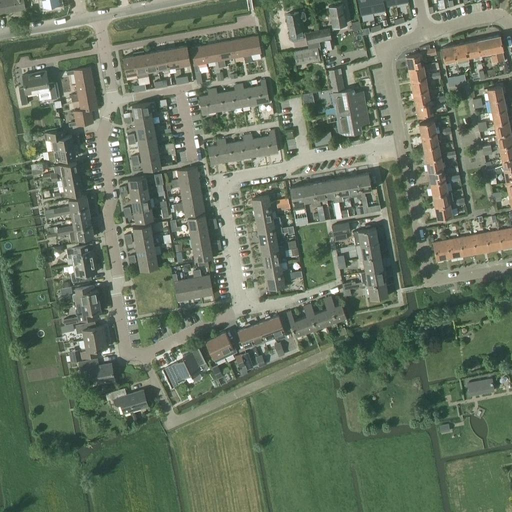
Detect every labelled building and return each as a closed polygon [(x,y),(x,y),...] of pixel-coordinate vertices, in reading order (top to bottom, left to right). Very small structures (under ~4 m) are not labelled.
[(0,0),(0,13),(25,9),(23,0),(0,0)] [(370,0),(357,0),(360,15),(372,12),(370,0)] [(370,0),(372,12),(385,10),(384,6),(382,0),(370,0)] [(335,4),(335,5),(328,6),(333,29),(339,28),(339,25),(347,24),(343,4),(339,4),(338,4),(335,4)] [(303,36),(302,30),(300,21),(304,21),(306,19),(305,12),(303,11),(298,12),(285,14),(289,32),(295,31),(296,37),(303,36)] [(329,28),(317,30),(319,42),(332,39),(329,28)] [(308,45),(319,42),(317,30),(305,33),(308,45)] [(500,35),(476,40),(479,58),(490,55),(491,62),(504,60),(502,50),(503,49),(500,35)] [(252,61),(250,54),(261,53),(257,36),(244,38),(248,62),(252,61)] [(245,63),(248,62),(244,38),(231,40),(234,57),(243,56),(245,63)] [(225,66),(224,59),(234,57),(231,40),(217,43),(222,67),(225,66)] [(479,58),(476,40),(465,42),(468,57),(474,56),(474,59),(479,58)] [(463,62),(462,58),(468,57),(465,42),(453,45),(457,63),(463,62)] [(218,68),(222,67),(217,43),(204,45),(207,62),(217,61),(218,68)] [(406,56),(408,68),(423,65),(422,60),(426,59),(426,56),(431,55),(429,44),(419,47),(420,51),(420,53),(406,56)] [(176,47),(179,65),(190,63),(187,45),(176,47)] [(207,62),(204,45),(190,48),(193,65),(195,72),(199,71),(197,64),(207,62)] [(451,64),(457,63),(453,45),(441,47),(444,62),(450,60),(451,64)] [(323,59),(320,46),(293,52),(296,65),(323,59)] [(179,65),(176,47),(165,49),(169,67),(179,65)] [(165,49),(154,51),(158,69),(169,67),(165,49)] [(148,76),(147,71),(144,53),(140,54),(140,51),(133,52),(133,55),(137,73),(138,78),(148,76)] [(158,74),(158,69),(154,51),(144,53),(147,71),(152,70),(153,75),(158,74)] [(133,55),(122,57),(126,75),(137,73),(133,55)] [(428,77),(427,74),(428,74),(428,71),(424,71),(423,65),(408,68),(410,80),(425,77),(428,77)] [(67,75),(74,74),(76,84),(93,81),(90,67),(73,70),(66,71),(67,75)] [(46,71),(34,73),(38,92),(49,90),(51,99),(57,98),(54,82),(48,83),(46,71)] [(38,92),(34,73),(22,75),(24,88),(18,89),(21,104),(27,103),(26,94),(38,92)] [(455,76),(447,77),(449,85),(449,86),(461,83),(459,75),(455,76)] [(425,77),(410,80),(412,92),(428,89),(425,77)] [(353,89),(344,90),(342,78),(330,81),(332,93),(340,135),(361,131),(360,124),(368,122),(362,91),(354,93),(353,89)] [(261,85),(252,87),(255,104),(268,102),(264,79),(260,80),(261,85)] [(70,95),(71,98),(95,94),(93,81),(76,84),(77,93),(70,95)] [(255,104),(252,87),(243,88),(242,83),(238,84),(242,107),(255,104)] [(242,107),(238,84),(234,85),(235,90),(226,91),(229,109),(242,107)] [(489,100),(503,97),(501,86),(487,89),(489,100)] [(229,109),(226,91),(216,93),(215,88),(211,89),(215,111),(229,109)] [(215,111),(211,89),(208,89),(208,94),(199,96),(202,114),(215,111)] [(412,92),(415,104),(430,101),(428,89),(412,92)] [(302,94),(304,105),(313,104),(311,93),(302,94)] [(72,102),(79,100),(80,110),(91,109),(98,107),(95,94),(71,98),(72,102)] [(506,109),(503,97),(489,100),(491,112),(506,109)] [(280,112),(289,111),(287,100),(278,101),(280,112)] [(156,112),(155,101),(131,106),(133,116),(152,113),(156,112)] [(432,113),(430,101),(415,104),(417,116),(432,113)] [(91,109),(80,110),(73,111),(75,121),(68,123),(69,126),(76,125),(93,122),(91,109)] [(506,109),(491,112),(488,113),(490,119),(493,118),(494,124),(508,121),(506,109)] [(154,124),(152,113),(133,116),(135,127),(154,124)] [(434,121),(419,123),(421,135),(436,132),(439,132),(438,127),(435,127),(434,121)] [(511,132),(508,121),(494,124),(496,135),(511,132)] [(155,135),(154,124),(135,127),(137,138),(155,135)] [(57,130),(44,133),(46,140),(47,151),(53,150),(74,146),(72,135),(66,136),(58,138),(57,130)] [(270,135),(261,137),(264,154),(277,152),(273,130),(269,130),(270,135)] [(436,132),(421,135),(423,147),(438,144),(437,140),(440,139),(439,132),(436,132)] [(499,147),(511,144),(511,139),(511,132),(496,135),(499,147)] [(251,157),(247,134),(243,135),(244,140),(234,141),(238,159),(251,157)] [(264,154),(261,137),(252,138),(251,134),(247,134),(251,157),(264,154)] [(323,134),(314,135),(315,145),(325,144),(323,134)] [(157,145),(155,135),(137,138),(139,149),(157,145)] [(238,159),(234,141),(225,143),(224,138),(220,139),(224,161),(238,159)] [(211,164),(224,161),(220,139),(216,140),(217,145),(208,146),(211,164)] [(175,152),(174,142),(165,143),(166,148),(168,148),(169,153),(175,152)] [(438,144),(423,147),(425,159),(441,156),(438,144)] [(511,156),(511,144),(499,147),(501,159),(511,156)] [(159,156),(157,145),(139,149),(141,159),(159,156)] [(51,161),(55,161),(75,157),(74,146),(53,150),(47,151),(49,160),(51,161)] [(161,167),(159,156),(141,159),(143,170),(161,167)] [(443,168),(441,156),(425,159),(428,171),(443,168)] [(495,168),(487,169),(488,174),(496,172),(503,171),(511,168),(511,156),(501,159),(502,165),(495,168)] [(35,163),(36,169),(36,170),(49,168),(48,161),(35,163)] [(51,177),(57,176),(78,172),(76,162),(53,166),(54,172),(42,174),(43,178),(51,177)] [(171,180),(172,183),(199,178),(197,166),(176,170),(178,178),(171,180)] [(445,180),(443,168),(428,171),(430,183),(445,180)] [(511,168),(503,171),(506,182),(511,181),(511,168)] [(80,182),(78,172),(57,176),(57,180),(62,180),(63,186),(80,182)] [(361,198),(365,197),(364,191),(372,190),(368,172),(357,174),(361,198)] [(357,174),(346,176),(349,194),(349,197),(356,195),(357,199),(361,198),(357,174)] [(127,179),(129,190),(147,187),(145,176),(127,179)] [(349,194),(346,176),(334,178),(339,202),(343,201),(342,195),(349,194)] [(179,186),(180,194),(201,190),(199,178),(172,183),(172,187),(179,186)] [(339,202),(334,178),(323,180),(326,198),(327,198),(333,197),(334,203),(339,202)] [(327,201),(327,198),(326,198),(323,180),(312,182),(316,206),(321,205),(320,202),(327,201)] [(447,192),(445,180),(430,183),(432,195),(447,192)] [(82,193),(80,182),(63,186),(64,196),(82,193)] [(312,207),(316,206),(312,182),(301,184),(304,202),(311,201),(312,207)] [(305,208),(304,202),(301,184),(289,187),(293,210),(305,208)] [(149,197),(147,187),(129,190),(131,201),(149,197)] [(201,190),(180,194),(182,202),(175,203),(176,207),(203,202),(201,190)] [(432,195),(434,206),(450,204),(453,203),(452,200),(451,191),(447,192),(432,195)] [(252,198),(254,209),(277,205),(276,201),(270,202),(269,195),(252,198)] [(60,215),(66,214),(65,211),(88,207),(86,196),(68,199),(69,206),(59,208),(60,215)] [(133,211),(151,208),(149,197),(131,201),(133,211)] [(452,216),(451,208),(450,207),(453,206),(459,205),(458,199),(452,200),(453,203),(450,204),(434,206),(437,219),(452,216)] [(203,202),(176,207),(177,211),(183,210),(185,218),(186,218),(205,214),(203,202)] [(254,209),(256,221),(273,218),(271,211),(278,209),(277,205),(254,209)] [(66,214),(71,213),(72,219),(90,216),(88,207),(65,211),(66,214)] [(153,219),(151,208),(133,211),(135,222),(153,219)] [(186,218),(188,228),(207,225),(205,214),(186,218)] [(68,230),(92,226),(90,216),(72,219),(73,226),(68,226),(68,230)] [(274,225),(273,218),(256,221),(258,232),(281,228),(280,223),(274,225)] [(331,225),(333,235),(349,232),(348,222),(331,225)] [(134,238),(152,235),(150,224),(132,227),(134,238)] [(190,239),(209,235),(207,225),(188,228),(190,239)] [(70,240),(75,239),(75,240),(90,237),(94,236),(92,226),(68,230),(68,226),(62,227),(63,235),(69,234),(70,240)] [(360,244),(378,241),(375,227),(353,231),(355,245),(360,244)] [(501,249),(511,246),(511,232),(511,227),(498,230),(501,249)] [(282,232),(281,228),(258,232),(260,243),(277,240),(275,233),(282,232)] [(488,251),(501,249),(498,230),(485,232),(488,251)] [(475,254),(488,251),(485,232),(472,235),(475,254)] [(134,238),(136,248),(154,245),(152,235),(134,238)] [(192,249),(211,246),(209,235),(190,239),(192,249)] [(462,256),(475,254),(472,235),(459,237),(462,256)] [(449,258),(462,256),(459,237),(446,239),(449,258)] [(436,261),(449,258),(446,239),(432,242),(436,261)] [(285,250),(284,246),(278,247),(277,240),(260,243),(262,254),(285,250)] [(297,247),(295,240),(287,241),(289,249),(297,247)] [(360,244),(362,258),(380,255),(378,241),(360,244)] [(72,258),(73,265),(94,261),(92,249),(89,250),(88,244),(66,248),(67,256),(68,258),(70,258),(72,258)] [(138,259),(156,256),(154,245),(136,248),(138,259)] [(211,246),(192,249),(194,260),(213,257),(211,246)] [(299,255),(297,248),(289,249),(291,256),(299,255)] [(286,254),(285,250),(262,254),(264,265),(281,262),(279,256),(286,254)] [(383,269),(380,255),(362,258),(364,271),(364,272),(383,269)] [(158,267),(156,256),(138,259),(140,270),(158,267)] [(96,272),(94,261),(73,265),(74,271),(73,271),(72,271),(71,272),(71,273),(71,274),(72,282),(88,280),(87,274),(96,272)] [(264,265),(266,277),(289,273),(288,268),(282,269),(281,262),(264,265)] [(190,263),(183,265),(184,272),(191,270),(190,263)] [(201,296),(196,269),(192,270),(193,277),(185,279),(189,299),(201,296)] [(196,269),(201,296),(213,294),(209,274),(201,276),(200,269),(196,269)] [(367,285),(385,282),(383,269),(364,272),(364,271),(360,272),(362,281),(355,282),(356,287),(367,285)] [(176,273),(172,274),(177,301),(189,299),(185,279),(177,280),(176,273)] [(290,277),(289,273),(266,277),(268,288),(285,285),(283,278),(290,277)] [(355,281),(341,283),(342,289),(350,288),(356,287),(355,282),(355,281)] [(367,285),(369,299),(388,296),(385,282),(367,285)] [(73,293),(72,295),(73,299),(75,300),(76,304),(99,300),(97,289),(95,290),(91,290),(90,284),(89,284),(74,287),(75,293),(73,293)] [(351,295),(350,288),(342,289),(344,296),(351,295)] [(320,311),(325,324),(346,317),(341,303),(334,305),(331,296),(323,299),(326,308),(320,311)] [(76,307),(75,309),(75,313),(78,315),(79,315),(80,320),(96,317),(95,311),(98,311),(101,310),(99,300),(76,304),(76,307)] [(325,324),(320,311),(314,313),(311,303),(303,306),(306,316),(300,318),(305,332),(325,324)] [(295,336),(305,332),(300,318),(294,320),(291,310),(286,312),(295,336)] [(269,315),(267,316),(268,319),(276,339),(278,340),(286,336),(285,332),(278,315),(272,317),(269,315)] [(265,320),(258,322),(264,340),(274,336),(275,338),(276,339),(268,319),(267,316),(265,317),(265,320)] [(82,332),(84,340),(105,336),(103,325),(96,327),(95,321),(81,323),(75,324),(77,333),(82,332)] [(249,322),(246,323),(254,344),(264,340),(258,322),(251,325),(249,322)] [(254,344),(246,323),(245,324),(245,327),(237,330),(244,347),(254,344)] [(340,335),(347,333),(345,327),(338,329),(340,335)] [(223,354),(225,358),(237,352),(235,348),(233,349),(225,331),(215,336),(223,353),(223,354)] [(107,347),(107,346),(105,336),(84,340),(85,347),(80,348),(82,357),(101,354),(100,348),(107,347)] [(223,354),(223,353),(215,336),(205,340),(215,362),(225,358),(223,354)] [(284,352),(282,346),(275,349),(277,354),(284,352)] [(82,359),(82,357),(80,348),(69,350),(71,361),(82,359)] [(178,363),(163,370),(172,387),(178,384),(177,381),(184,377),(185,375),(189,373),(191,374),(192,377),(193,380),(196,381),(200,379),(201,376),(199,373),(201,372),(198,366),(203,364),(199,354),(197,350),(181,358),(182,360),(183,361),(181,365),(179,364),(178,363)] [(239,368),(245,366),(241,354),(235,356),(239,368)] [(114,379),(111,363),(98,365),(97,359),(79,362),(81,373),(92,371),(94,383),(114,379)] [(217,364),(212,367),(217,379),(223,376),(217,364)] [(481,381),(472,383),(472,390),(482,388),(481,381)] [(117,406),(121,405),(123,413),(148,406),(143,389),(126,394),(124,387),(105,393),(107,401),(112,399),(114,404),(117,406)] [(449,431),(448,424),(439,425),(440,433),(449,431)]
